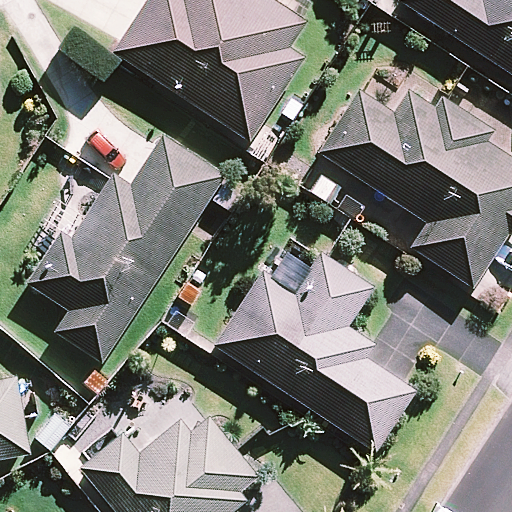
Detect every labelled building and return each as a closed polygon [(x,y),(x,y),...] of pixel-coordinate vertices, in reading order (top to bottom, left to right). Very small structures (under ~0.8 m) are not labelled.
[(145,0),(108,56),(245,147),(302,61),(286,51),(303,26),(263,0),(145,0)] [(511,0),(397,0),(394,4),(511,82),(511,0)] [(355,95),(314,156),(422,227),(406,251),(467,292),(504,238),(511,242),(511,165),(483,146),(490,136),(438,101),(431,111),(405,94),(390,118),(355,95)] [(50,337),(98,368),(221,181),(158,139),(126,187),(110,177),(108,181),(68,242),(58,235),(24,287),(65,314),(50,337)] [(211,350),(372,455),(411,394),(362,362),(371,349),(344,332),(370,291),(317,256),(290,297),(259,277),(211,350)] [(0,462),(28,458),(14,381),(0,383),(0,462)] [(76,472),(108,511),(233,511),(244,503),(238,496),(255,482),(232,454),(206,421),(188,435),(178,422),(135,457),(119,437),(76,472)]
